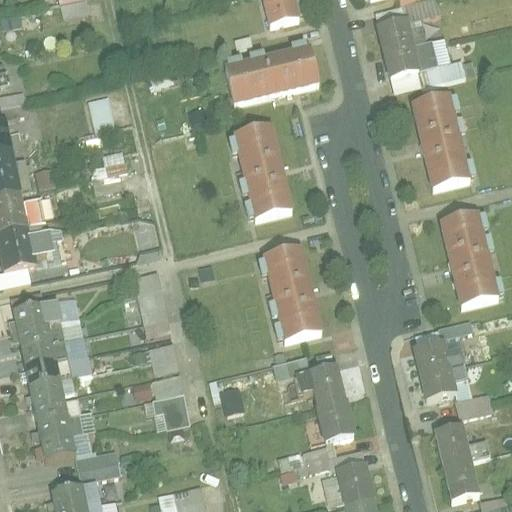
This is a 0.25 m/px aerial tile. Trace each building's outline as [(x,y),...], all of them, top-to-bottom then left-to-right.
[(86,0),(54,0),(57,11),(87,5),(86,0)] [(252,0),(261,30),(292,24),(286,0),(252,0)] [(87,6),(56,12),(59,30),(90,24),(87,6)] [(372,30),(378,55),(410,47),(404,22),(372,30)] [(378,55),(384,80),(416,72),(410,47),(378,55)] [(305,51),(221,71),(230,110),(278,98),(315,89),(305,51)] [(449,97),(410,106),(421,153),(430,193),(470,184),(449,97)] [(110,135),(104,104),(86,108),(92,138),(110,135)] [(0,132),(0,170),(20,166),(13,130),(0,132)] [(269,132),(230,142),(251,229),(290,220),(279,175),(269,132)] [(0,170),(0,207),(27,202),(20,166),(0,170)] [(0,207),(0,244),(34,238),(27,202),(0,207)] [(480,220),(441,229),(452,274),(462,316),(501,307),(480,220)] [(0,244),(0,273),(2,281),(40,274),(34,238),(0,244)] [(301,249),(262,258),(283,346),(322,336),(311,293),(301,249)] [(156,279),(132,285),(142,330),(130,333),(135,354),(143,352),(146,367),(150,367),(155,387),(148,388),(156,421),(164,419),(167,436),(190,431),(156,279)] [(18,317),(22,336),(64,327),(60,308),(18,317)] [(22,336),(26,355),(68,346),(64,327),(22,336)] [(26,355),(30,374),(72,365),(68,346),(26,355)] [(404,357),(411,382),(442,374),(436,349),(404,357)] [(30,374),(34,392),(76,383),(72,365),(30,374)] [(303,379),(312,413),(343,406),(335,372),(303,379)] [(411,382),(417,407),(448,400),(442,374),(411,382)] [(34,392),(38,411),(80,402),(76,383),(34,392)] [(38,411),(42,430),(84,421),(80,402),(38,411)] [(312,413),(321,447),(352,441),(343,406),(312,413)] [(42,430),(46,449),(88,440),(84,421),(42,430)] [(426,441),(435,475),(466,468),(458,434),(426,441)] [(46,449),(51,468),(92,459),(88,440),(46,449)] [(321,455),(280,463),(284,485),(325,477),(321,455)] [(435,475),(443,509),(474,503),(466,468),(435,475)] [(331,478),(340,511),(371,505),(363,470),(331,478)] [(54,501),(56,511),(92,511),(94,511),(90,493),(54,501)] [(204,511),(201,493),(173,499),(175,511),(204,511)] [(156,503),(158,511),(175,511),(173,499),(156,503)]
